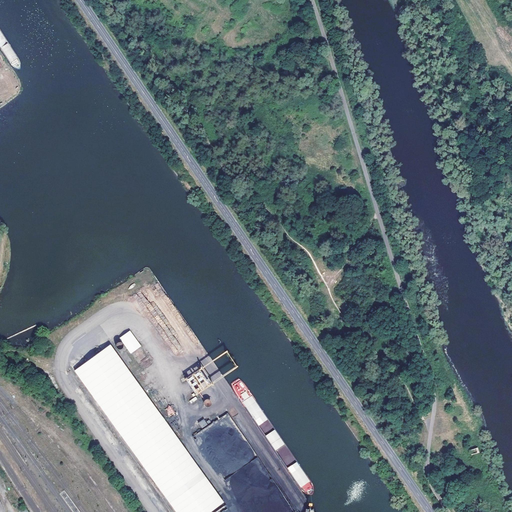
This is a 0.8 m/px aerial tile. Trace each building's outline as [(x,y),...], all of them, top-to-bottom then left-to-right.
[(119,337),(130,354),(141,346),(130,330),(119,337)] [(110,345),(75,371),(178,511),(209,511),(224,501),(110,345)] [(165,409),(168,416),(174,413),(171,406),(165,409)] [(202,428),(207,425),(204,419),(198,423),(202,428)] [(230,487),(236,497),(268,496),(268,493),(273,490),(274,487),(269,488),(266,483),(265,487),(264,485),(260,486),(260,481),(258,477),(255,476),(254,480),(243,477),(244,481),(242,485),(240,480),(229,481),(234,479),(234,476),(231,476),(225,479),(228,486),(230,487)]
